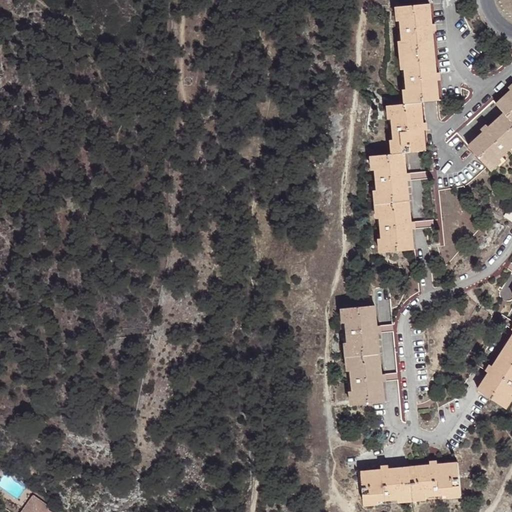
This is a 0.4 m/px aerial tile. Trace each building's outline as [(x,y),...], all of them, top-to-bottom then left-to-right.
[(390,105),(394,153),(373,155),(382,252),(412,250),(403,153),(423,152),(419,102),(438,100),(429,3),(399,6),(409,102),(390,105)] [(504,111),(467,144),(489,167),(511,146),(511,86),(496,102),(504,111)] [(511,299),(511,335),(476,393),(500,409),(511,389),(511,299),(511,300),(511,299)] [(343,308),(353,404),(382,402),(373,305),(343,308)] [(359,474),(361,504),(459,494),(457,465),(359,474)] [(35,511),(41,506),(48,511),(51,511),(53,511),(36,498),(25,511),(35,511)]
